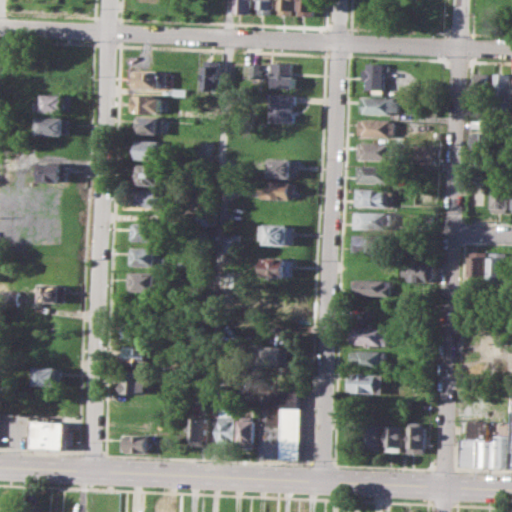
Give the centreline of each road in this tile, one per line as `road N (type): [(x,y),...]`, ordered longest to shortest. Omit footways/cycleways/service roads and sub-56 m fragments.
road 1 (residential): [(0,25),(511,49)]
road 2 (secondary): [(0,466),(511,488)]
road 3 (residential): [(462,0),(442,511)]
road 4 (residential): [(340,0),(322,480)]
road 5 (residential): [(111,0),(93,471)]
